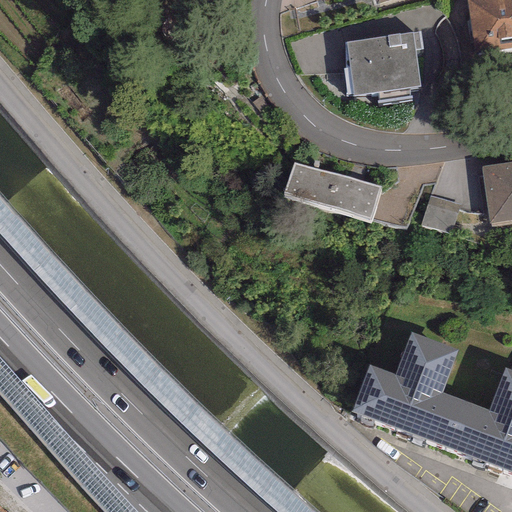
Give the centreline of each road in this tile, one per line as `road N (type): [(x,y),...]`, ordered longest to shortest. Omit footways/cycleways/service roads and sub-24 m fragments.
road 1 (unclassified): [(0,72),(268,371),(431,511)]
road 2 (motorway): [(246,511),(0,264)]
road 3 (tertiary): [(511,139),(380,146),(301,121),(264,71),(255,38),(258,0)]
road 4 (motorway): [(0,340),(170,511)]
